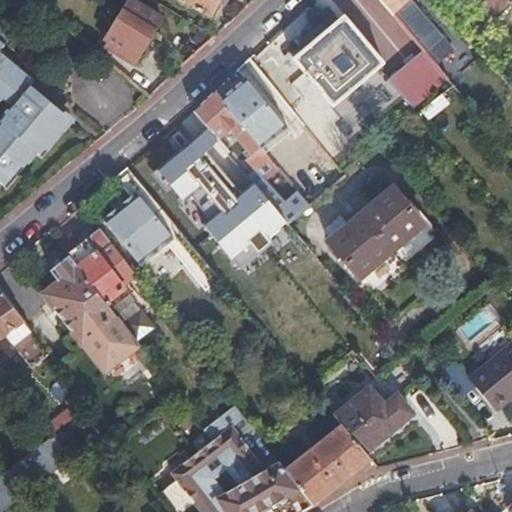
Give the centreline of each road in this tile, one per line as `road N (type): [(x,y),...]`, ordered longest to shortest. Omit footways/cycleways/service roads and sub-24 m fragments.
road 1 (residential): [(0,246),(280,0)]
road 2 (residential): [(342,511),(384,487),(511,455)]
